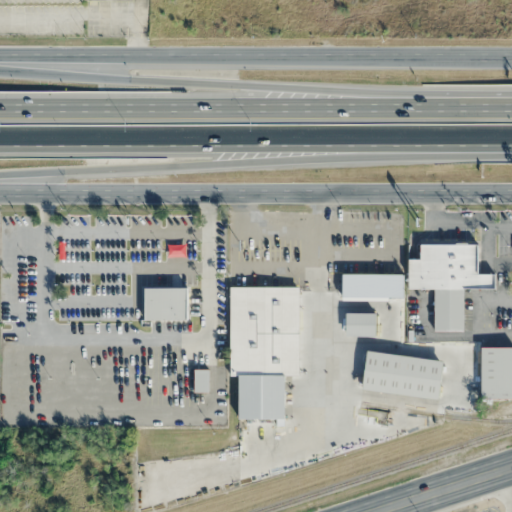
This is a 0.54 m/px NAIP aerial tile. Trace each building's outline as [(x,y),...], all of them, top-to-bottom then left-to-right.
[(408,289),(434,289),(434,331),(463,331),(463,289),(495,289),(495,274),(477,274),(477,244),(419,244),(419,259),(408,259),(408,289)] [(404,299),(404,274),(341,275),(341,300),(404,299)] [(299,375),(299,287),(229,287),(229,375),(238,375),(238,419),(285,419),(285,375),(299,375)] [(145,289),(145,321),(187,321),(187,289),(145,289)] [(346,337),(376,337),(376,313),(346,313),(346,337)] [(480,399),(511,399),(511,347),(480,348),(480,399)] [(367,352),(363,390),(439,399),(444,361),(367,352)] [(34,388),(23,387),(21,420),(32,420),(34,388)]
